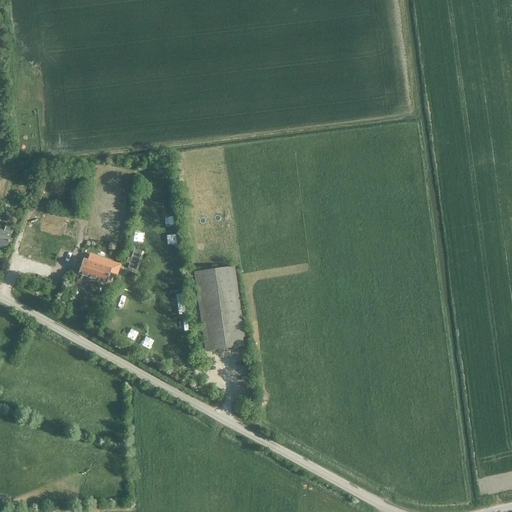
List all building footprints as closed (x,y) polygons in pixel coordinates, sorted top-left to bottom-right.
[(39,204),(45,185),(34,182),(28,201),(39,204)] [(74,253),(78,242),(65,237),(64,241),(37,231),(39,225),(31,222),(20,254),(55,267),(61,248),(74,253)] [(0,247),(5,249),(13,228),(6,226),(3,232),(0,230),(0,247)] [(137,271),(142,256),(135,253),(130,268),(137,271)] [(78,274),(106,284),(110,273),(116,275),(120,265),(89,254),(87,260),(83,259),(78,274)] [(205,351),(245,345),(233,266),(193,272),(205,351)]
